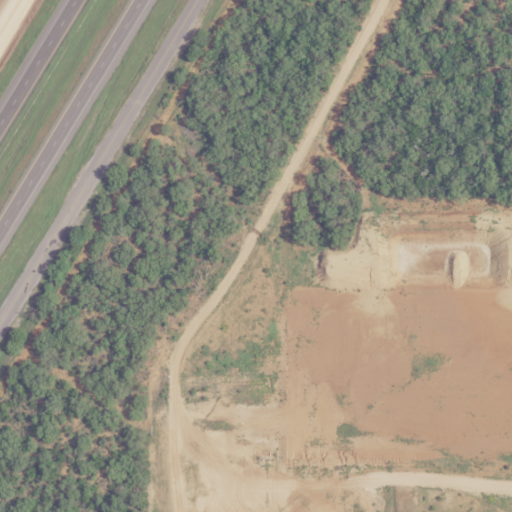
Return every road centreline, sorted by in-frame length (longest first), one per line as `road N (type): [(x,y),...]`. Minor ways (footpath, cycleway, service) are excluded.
road 1 (tertiary): [(198,0),(0,321)]
road 2 (motorway): [(0,230),(140,0)]
road 3 (motorway): [(75,0),(0,123)]
